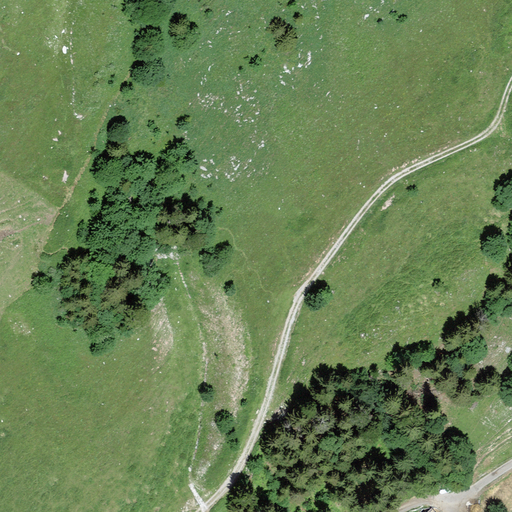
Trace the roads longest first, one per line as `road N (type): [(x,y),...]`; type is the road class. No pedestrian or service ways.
road 1 (track): [(511,79),(483,134),(390,179),(307,283),(245,448),(195,511)]
road 2 (track): [(397,511),(474,488),(511,462)]
